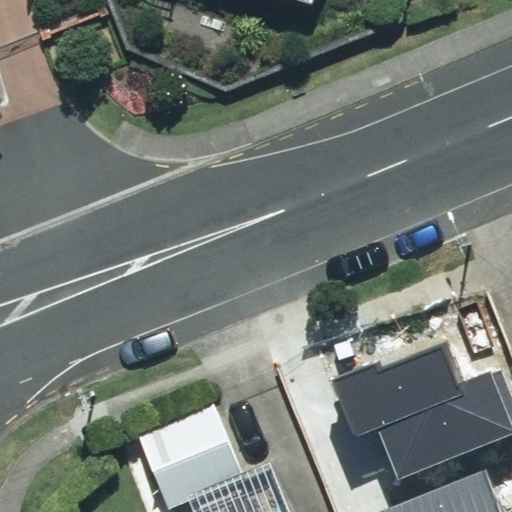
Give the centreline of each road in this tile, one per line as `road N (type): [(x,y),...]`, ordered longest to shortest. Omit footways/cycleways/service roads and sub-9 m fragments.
road 1 (tertiary): [(78,284),(511,114)]
road 2 (residential): [(0,91),(78,284)]
